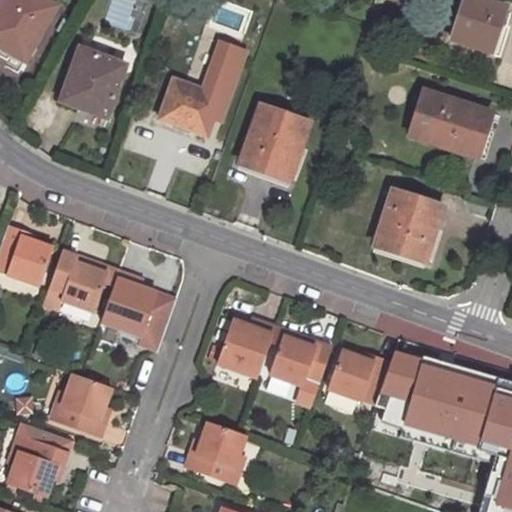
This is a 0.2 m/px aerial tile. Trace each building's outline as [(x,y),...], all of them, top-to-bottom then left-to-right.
[(4,0),(0,8),(0,48),(13,56),(24,62),(56,1),(54,0),(4,0)] [(490,4),(477,0),(463,0),(451,41),(497,56),(505,30),(503,29),(508,12),(503,11),(504,8),(490,4)] [(106,117),(125,66),(78,50),(60,100),(106,117)] [(18,74),(24,62),(13,56),(6,67),(18,74)] [(211,96),(204,94),(173,82),(159,120),(205,137),(219,99),(211,96)] [(207,85),(204,94),(211,96),(214,88),(207,85)] [(474,160),(489,112),(443,97),(423,91),(407,138),(474,160)] [(308,125),(259,108),(240,166),(288,184),(308,125)] [(442,208),(392,192),(373,249),(423,265),(442,208)] [(28,237),(7,229),(0,247),(0,272),(39,287),(52,251),(27,242),(28,237)] [(91,264),(62,254),(44,302),(59,307),(61,301),(93,313),(103,286),(107,276),(89,270),(91,264)] [(107,276),(109,271),(91,264),(89,270),(107,276)] [(113,290),(118,274),(109,271),(107,276),(103,286),(113,290)] [(113,290),(100,324),(140,338),(137,345),(156,352),(175,301),(135,286),(137,281),(118,274),(113,290)] [(216,366),(257,380),(270,345),(276,329),(257,322),(253,330),(231,322),(216,366)] [(283,332),(276,329),(270,345),(278,348),(281,339),(283,332)] [(316,343),(283,332),(281,339),(313,350),(316,343)] [(318,386),(332,349),(316,343),(313,350),(281,339),(278,348),(268,375),(302,387),(304,381),(318,386)] [(393,347),(388,363),(380,388),(406,396),(416,363),(419,355),(393,347)] [(375,406),(380,388),(388,363),(366,356),(364,361),(340,352),(327,390),(375,406)] [(491,383),(416,363),(406,396),(397,425),(473,445),(475,438),(488,392),(491,383)] [(110,390),(80,379),(72,376),(66,394),(61,407),(55,405),(50,422),(98,440),(104,422),(98,421),(103,407),(110,390)] [(511,511),(511,388),(509,398),(488,392),(475,438),(505,447),(485,511),(511,511)] [(61,407),(66,394),(60,392),(55,405),(61,407)] [(109,409),(103,407),(98,421),(104,422),(109,409)] [(243,437),(237,435),(208,425),(201,442),(196,456),(190,454),(184,470),(233,487),(238,470),(232,468),(237,455),(243,437)] [(22,426),(12,452),(18,455),(13,468),(6,485),(45,499),(52,481),(56,468),(62,470),(68,454),(72,443),(22,426)] [(196,456),(201,442),(195,440),(190,454),(196,456)] [(18,455),(12,452),(7,465),(13,468),(18,455)] [(232,468),(238,470),(243,457),(237,455),(232,468)] [(56,468),(52,481),(58,482),(62,470),(56,468)] [(340,511),(343,506),(333,502),(329,511),(340,511)]
